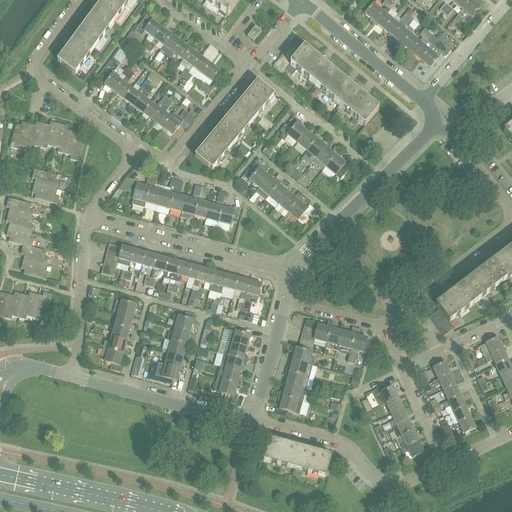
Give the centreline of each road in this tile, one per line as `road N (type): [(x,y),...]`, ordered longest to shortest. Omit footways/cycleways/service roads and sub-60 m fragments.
road 1 (residential): [(376,326),(506,225),(505,203),(450,133)]
road 2 (residential): [(254,421),(345,445),(390,486),(446,464)]
road 3 (residential): [(293,272),(85,219)]
road 4 (residential): [(132,153),(32,66),(80,0)]
road 5 (unclassified): [(293,272),(439,124)]
road 6 (unclassified): [(254,421),(75,376)]
road 7 (primary): [(161,511),(0,474)]
road 8 (residential): [(132,153),(166,161),(247,65)]
road 9 (unclassified): [(421,102),(297,1)]
road 10 (residential): [(75,376),(85,219)]
road 11 (residential): [(421,102),(508,0)]
road 12 (residential): [(398,368),(511,315)]
road 13 (unclassified): [(254,421),(285,304)]
